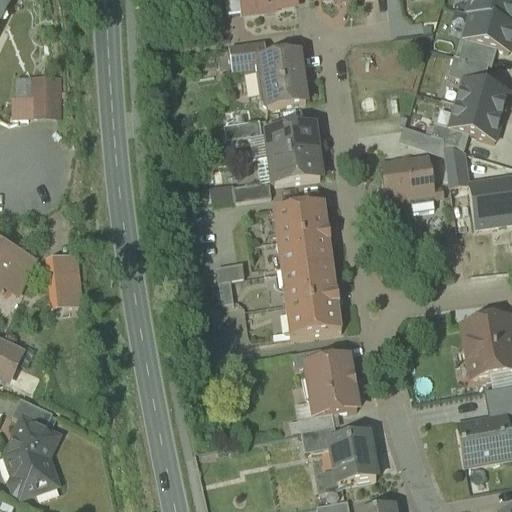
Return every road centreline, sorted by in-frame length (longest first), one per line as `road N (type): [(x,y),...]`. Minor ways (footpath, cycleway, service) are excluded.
road 1 (tertiary): [(188,511),(118,132),(112,0)]
road 2 (residential): [(370,310),(332,48)]
road 3 (residential): [(370,310),(511,292)]
